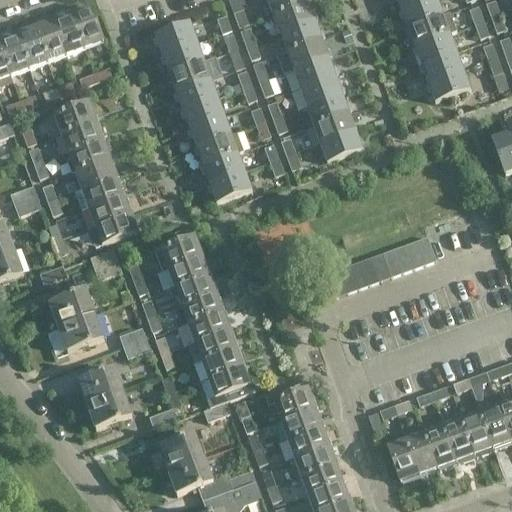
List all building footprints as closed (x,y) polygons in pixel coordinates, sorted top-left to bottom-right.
[(265,0),(272,18),(307,5),(305,0),(265,0)] [(395,0),(401,13),(436,0),(435,0),(395,0)] [(442,18),(436,0),(401,13),(407,31),(442,18)] [(485,7),(491,22),(500,18),(495,4),(485,7)] [(272,18),(279,37),(314,24),(307,5),(272,18)] [(83,10),(83,12),(71,16),(84,52),(103,45),(90,9),(89,10),(88,8),(83,10)] [(469,13),(474,28),(484,25),(478,10),(469,13)] [(233,15),(238,30),(248,27),(242,12),(233,15)] [(52,21),(53,23),(66,58),(84,52),(71,16),(70,17),(69,15),(52,21)] [(222,36),(231,33),(226,18),(216,22),(222,36)] [(449,37),(442,18),(407,31),(414,50),(449,37)] [(500,18),(491,22),(496,37),(506,33),(500,18)] [(34,30),(47,65),(66,58),(53,23),(52,23),(52,21),(46,24),(47,25),(34,30)] [(314,24),(279,37),(286,55),(321,42),(314,24)] [(489,39),(484,25),(474,28),(480,43),(489,39)] [(160,59),(196,46),(189,27),(153,40),(160,59)] [(28,32),(16,37),(29,72),(47,65),(34,30),(33,28),(27,30),(28,32)] [(239,34),(245,48),(254,45),(249,30),(239,34)] [(0,40),(0,49),(11,79),(29,72),(16,37),(15,35),(0,40)] [(223,40),(228,55),(238,51),(232,36),(223,40)] [(456,55),(449,37),(414,50),(421,68),(456,55)] [(499,44),(504,59),(511,56),(511,50),(508,41),(499,44)] [(286,55),(292,73),(327,60),(321,42),(286,55)] [(250,63),(260,59),(254,45),(245,48),(250,63)] [(202,64),(196,46),(160,59),(167,77),(202,64)] [(483,50),(488,65),(497,62),(492,47),(483,50)] [(0,89),(13,85),(11,79),(0,49),(0,89)] [(234,69),(243,66),(238,51),(228,55),(234,69)] [(463,73),(456,55),(421,68),(428,86),(463,73)] [(327,60),(292,73),(299,92),(334,79),(327,60)] [(502,76),(497,62),(488,65),(493,80),(502,76)] [(209,83),(202,64),(167,77),(174,96),(209,83)] [(253,71),(259,85),(268,82),(263,67),(253,71)] [(108,71),(93,76),(97,86),(112,80),(108,71)] [(236,77),(242,91),(251,88),(246,73),(236,77)] [(470,92),(463,73),(428,86),(435,105),(470,92)] [(79,82),(82,91),(97,86),(93,76),(79,82)] [(299,92),(306,110),(341,97),(334,79),(299,92)] [(264,100),(274,96),(268,82),(259,85),(264,100)] [(216,101),(209,83),(174,96),(181,114),(216,101)] [(71,85),(57,90),(60,99),(75,94),(71,85)] [(247,106),(257,102),(251,88),(242,91),(247,106)] [(42,95),(45,105),(60,99),(57,90),(42,95)] [(341,97),(306,110),(313,128),(348,116),(341,97)] [(34,98),(20,104),(23,113),(37,108),(34,98)] [(223,120),(216,101),(181,114),(187,133),(223,120)] [(5,109),(9,118),(23,113),(20,104),(5,109)] [(267,108),(272,122),(282,119),(276,104),(267,108)] [(54,119),(61,138),(97,125),(97,124),(99,123),(97,118),(95,118),(90,106),(54,119)] [(250,114),(256,128),(265,125),(260,110),(250,114)] [(313,128),(320,147),(354,134),(348,116),(313,128)] [(278,137),(287,133),(282,119),(272,122),(278,137)] [(229,138),(223,120),(187,133),(194,151),(229,138)] [(99,124),(97,125),(61,138),(68,157),(106,142),(99,124)] [(261,143),(271,139),(265,125),(256,128),(261,143)] [(10,126),(0,130),(0,143),(14,138),(10,126)] [(22,135),(28,151),(37,147),(31,132),(22,135)] [(361,153),(354,134),(320,147),(327,166),(361,153)] [(511,175),(511,140),(510,136),(491,143),(505,178),(511,175)] [(236,157),(229,138),(194,151),(201,170),(236,157)] [(280,145),(286,159),(296,156),(290,141),(280,145)] [(71,164),(75,175),(112,161),(108,149),(106,150),(106,149),(108,148),(106,142),(68,157),(62,159),(64,164),(67,166),(71,164)] [(264,151),(269,165),(279,162),(273,147),(264,151)] [(29,154),(34,169),(43,166),(38,151),(29,154)] [(301,170),(296,156),(286,159),(291,174),(301,170)] [(201,170),(208,188),(243,175),(236,157),(201,170)] [(112,161),(75,175),(81,193),(117,180),(112,167),(114,167),(112,161)] [(284,176),(279,162),(269,165),(275,180),(284,176)] [(49,180),(43,166),(34,169),(40,183),(49,180)] [(250,195),(243,175),(208,188),(215,207),(250,195)] [(82,214),(88,212),(126,198),(121,186),(120,187),(119,186),(121,185),(119,179),(117,180),(81,193),(75,195),(82,214)] [(43,191),(48,206),(57,203),(52,188),(43,191)] [(37,201),(33,190),(11,198),(15,209),(37,201)] [(88,232),(89,233),(95,230),(132,216),(131,212),(129,213),(126,204),(128,203),(126,198),(88,212),(95,230),(88,232)] [(37,201),(15,209),(19,220),(41,212),(37,201)] [(57,203),(48,206),(53,220),(62,217),(57,203)] [(132,216),(95,230),(89,233),(96,252),(138,236),(137,235),(139,234),(134,219),(132,220),(131,219),(133,218),(132,216)] [(48,231),(54,246),(63,242),(58,228),(48,231)] [(0,259),(14,254),(5,229),(0,231),(0,259)] [(167,271),(202,258),(204,257),(197,240),(195,240),(160,252),(158,249),(153,251),(161,273),(167,271)] [(427,241),(419,243),(416,245),(424,268),(436,264),(427,241)] [(63,242),(54,246),(59,260),(68,257),(63,242)] [(424,268),(416,245),(405,248),(414,273),(424,268)] [(414,273),(405,248),(394,252),(403,277),(414,273)] [(403,277),(394,252),(383,256),(392,281),(403,277)] [(122,277),(113,253),(90,261),(99,285),(122,277)] [(14,254),(0,259),(0,287),(23,278),(14,254)] [(392,281),(383,256),(372,260),(381,285),(392,281)] [(206,270),(202,258),(167,271),(174,289),(208,276),(208,275),(210,275),(208,269),(206,270)] [(372,260),(361,264),(370,289),(381,285),(372,260)] [(361,264),(350,268),(359,292),(370,289),(361,264)] [(128,270),(133,284),(142,280),(137,267),(128,270)] [(348,296),(359,292),(350,268),(339,272),(348,296)] [(67,282),(62,270),(40,278),(45,290),(67,282)] [(339,272),(328,276),(337,301),(348,296),(339,272)] [(174,289),(181,308),(215,295),(218,294),(211,275),(208,276),(174,289)] [(325,305),(337,301),(328,276),(316,280),(325,305)] [(142,280),(133,284),(138,299),(147,296),(142,280)] [(132,304),(127,292),(120,295),(124,307),(132,304)] [(59,331),(95,318),(86,294),(50,307),(59,331)] [(216,297),(215,295),(181,308),(188,327),(223,314),(225,313),(219,296),(216,297)] [(141,307),(146,320),(155,317),(150,303),(141,307)] [(223,315),(223,314),(188,327),(195,345),(230,333),(232,331),(226,314),(223,315)] [(155,317),(146,320),(152,335),(161,332),(155,317)] [(95,318),(59,331),(68,355),(104,342),(95,318)] [(119,340),(123,352),(146,343),(142,331),(119,340)] [(230,333),(195,345),(188,348),(195,367),(236,351),(239,350),(232,332),(230,333)] [(155,343),(160,358),(170,354),(164,339),(155,343)] [(123,352),(127,362),(151,354),(146,343),(123,352)] [(237,352),(236,351),(195,367),(194,367),(201,386),(243,370),(243,369),(246,368),(239,351),(237,352)] [(176,369),(170,354),(160,358),(166,372),(176,369)] [(246,369),(243,370),(201,386),(208,405),(216,402),(253,388),(246,369)] [(494,383),(508,378),(505,369),(491,374),(494,383)] [(86,408),(122,395),(113,371),(77,384),(86,408)] [(483,377),(468,382),(471,391),(486,386),(483,377)] [(161,383),(167,397),(176,394),(170,379),(161,383)] [(457,397),(471,391),(468,382),(453,388),(457,397)] [(281,424),(316,412),(318,411),(311,393),(309,393),(307,385),(265,400),(268,408),(274,406),(281,424)] [(446,390),(431,396),(434,405),(449,400),(446,390)] [(176,394),(167,397),(172,412),(181,408),(176,394)] [(122,395),(86,408),(95,433),(131,419),(122,395)] [(420,410),(434,405),(431,396),(416,401),(420,410)] [(511,444),(498,409),(496,403),(479,409),(481,415),(480,415),(493,451),(494,452),(511,446),(511,444)] [(511,403),(498,409),(511,444),(511,403)] [(409,404),(394,409),(397,418),(412,413),(409,404)] [(230,416),(226,405),(203,413),(207,424),(230,416)] [(397,418),(394,409),(368,419),(374,438),(386,434),(383,424),(397,418)] [(493,451),(480,415),(481,415),(479,409),(460,416),(462,422),(461,422),(475,458),(475,459),(493,453),(493,451)] [(171,412),(149,420),(153,432),(175,423),(171,412)] [(320,423),(316,412),(281,424),(288,443),(322,430),(322,429),(324,429),(322,423),(320,423)] [(460,416),(442,423),(444,429),(443,429),(456,465),(457,466),(475,460),(474,458),(475,458),(461,422),(462,422),(460,416)] [(249,418),(240,421),(246,436),(255,432),(249,418)] [(435,432),(425,436),(438,471),(438,473),(456,466),(456,465),(443,429),(444,429),(442,423),(433,427),(435,432)] [(327,443),(322,430),(288,443),(294,461),(329,448),(331,447),(329,442),(327,443)] [(167,474),(205,460),(196,435),(158,449),(167,474)] [(256,436),(247,439),(253,454),(262,451),(256,436)] [(425,436),(406,442),(420,480),(425,478),(424,476),(438,471),(425,436)] [(406,442),(387,449),(400,485),(401,485),(402,486),(420,480),(406,442)] [(329,448),(294,461),(301,479),(336,466),(338,466),(331,448),(329,448)] [(262,451),(253,454),(258,468),(267,465),(262,451)] [(205,460),(167,474),(176,498),(213,483),(205,460)] [(340,478),(336,466),(301,479),(308,497),(342,485),(342,484),(344,483),(342,477),(340,478)] [(227,482),(232,493),(255,484),(251,473),(227,482)] [(266,491),(275,487),(270,473),(261,476),(266,491)] [(255,484),(232,493),(202,504),(204,511),(241,511),(243,509),(261,502),(255,484)] [(351,502),(349,496),(347,497),(342,485),(308,497),(312,511),(324,511),(349,503),(349,502),(351,502)] [(271,505),(280,502),(275,487),(266,491),(271,505)] [(324,511),(354,511),(351,502),(349,503),(324,511)]
